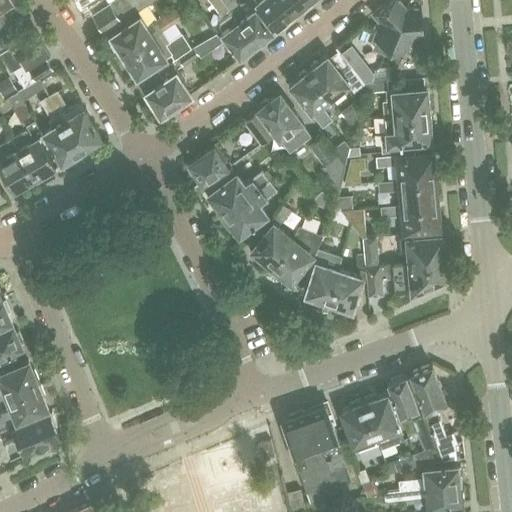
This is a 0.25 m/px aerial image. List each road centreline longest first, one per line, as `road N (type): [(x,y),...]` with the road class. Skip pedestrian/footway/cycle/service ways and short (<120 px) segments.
road 1 (tertiary): [(490,308),(461,0)]
road 2 (residential): [(144,158),(355,0)]
road 3 (residential): [(256,395),(144,158)]
road 4 (residential): [(256,395),(490,308)]
road 5 (residential): [(108,457),(16,233)]
road 6 (tertiary): [(511,499),(490,308)]
road 7 (residential): [(144,158),(44,0)]
road 8 (residential): [(108,457),(256,395)]
road 9 (residential): [(16,233),(144,158)]
